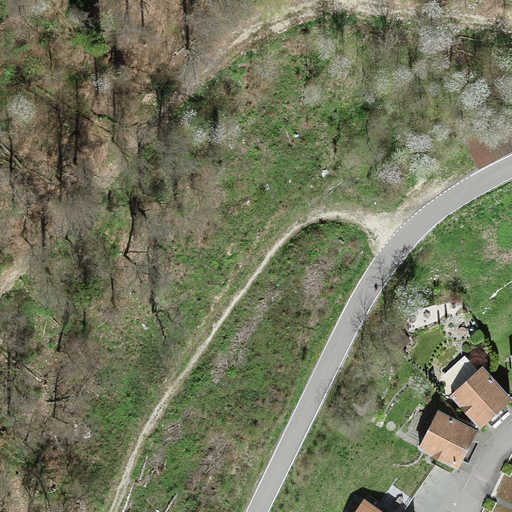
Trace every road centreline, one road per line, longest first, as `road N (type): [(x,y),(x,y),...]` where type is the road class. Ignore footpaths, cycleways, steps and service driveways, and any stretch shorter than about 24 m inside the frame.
road 1 (track): [(108,511),(195,359),(285,237),(321,219),(357,217),(413,230)]
road 2 (unclassified): [(511,148),(448,193),(396,248),(298,410),(251,511)]
